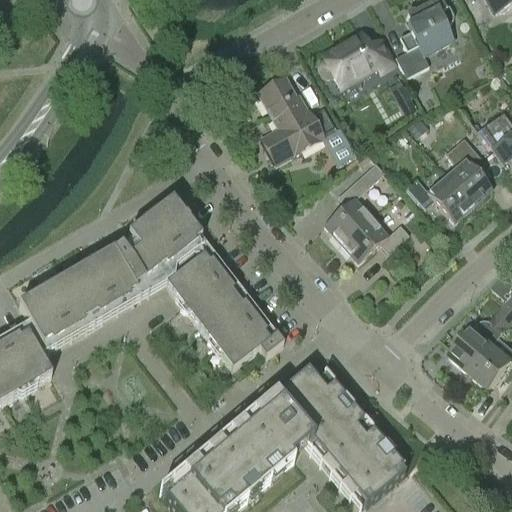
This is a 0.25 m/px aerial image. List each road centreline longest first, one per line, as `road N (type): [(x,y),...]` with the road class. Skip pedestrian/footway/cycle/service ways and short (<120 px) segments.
road 1 (residential): [(383,369),(314,300),(177,122)]
road 2 (residential): [(0,287),(109,222),(177,122)]
road 3 (residential): [(98,511),(286,368)]
road 4 (residential): [(177,122),(185,92),(348,0)]
road 5 (tertiary): [(0,170),(96,32),(83,3)]
road 6 (residential): [(383,369),(511,241)]
road 7 (residential): [(511,470),(383,369)]
